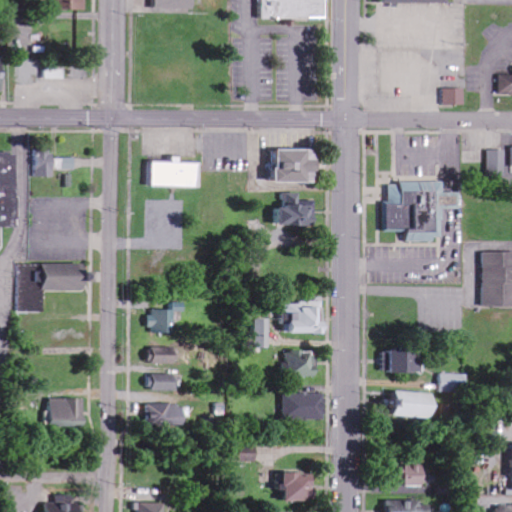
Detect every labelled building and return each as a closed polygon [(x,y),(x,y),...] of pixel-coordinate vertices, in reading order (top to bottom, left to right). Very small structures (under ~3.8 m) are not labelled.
[(511,93),(511,74),(500,75),(500,93),(511,93)] [(466,88),(444,89),(445,105),(466,105),(466,88)] [(318,184),(319,161),(317,161),(317,151),(278,150),(277,183),(318,184)] [(506,151),(488,151),(488,179),(506,179),(506,151)] [(40,157),(40,171),(57,172),(57,157),(40,157)] [(200,163),(181,163),(181,157),(172,157),(172,161),(150,161),(149,187),(200,189),(200,163)] [(439,183),(387,182),(387,230),(407,230),(407,242),(439,242),(439,183)] [(315,228),(316,201),(300,201),(300,194),(283,194),(283,208),(276,208),(275,226),(315,228)] [(482,306),(511,306),(511,252),(483,252),(482,306)] [(149,333),(173,334),(174,312),(184,312),(184,303),(171,303),(171,311),(149,310),(149,333)] [(175,348),(148,347),(147,363),(175,364),(175,348)] [(421,375),(422,351),(391,349),(389,373),(421,375)] [(317,377),(317,352),(284,352),(283,377),(317,377)] [(146,390),(175,391),(176,375),(146,374),(146,390)] [(437,392),(466,393),(466,374),(438,374),(437,392)] [(393,418),(433,418),(434,393),(393,393),(393,418)] [(282,395),(283,421),(325,420),(324,394),(282,395)] [(50,427),(84,426),(83,399),(49,399),(50,427)] [(214,417),(224,416),(223,404),(213,405),(214,417)] [(184,405),(148,405),(148,427),(185,426),(184,405)] [(426,463),(395,464),(395,487),(426,486),(426,463)] [(313,474),(283,474),(283,484),(280,484),(279,502),(313,502),(313,474)] [(44,504),(44,511),(81,511),(81,504),(71,504),(71,496),(54,496),(54,504),(44,504)] [(433,511),(434,502),(386,501),(385,511),(433,511)] [(162,511),(163,504),(134,503),(133,511),(162,511)]
